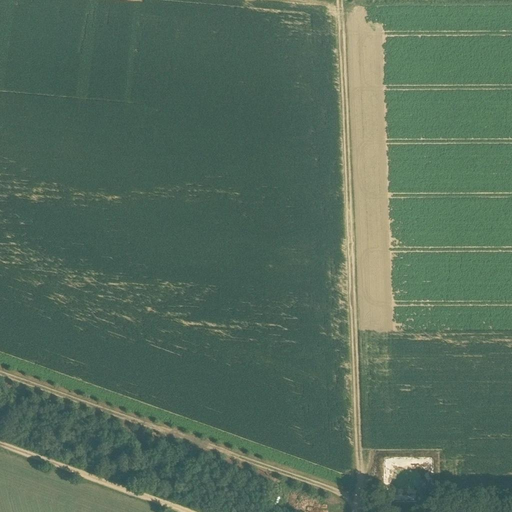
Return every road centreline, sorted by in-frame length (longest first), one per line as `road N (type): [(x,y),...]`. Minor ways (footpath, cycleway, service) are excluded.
road 1 (track): [(339,0),(360,499)]
road 2 (track): [(360,499),(0,374)]
road 3 (track): [(0,446),(181,511)]
